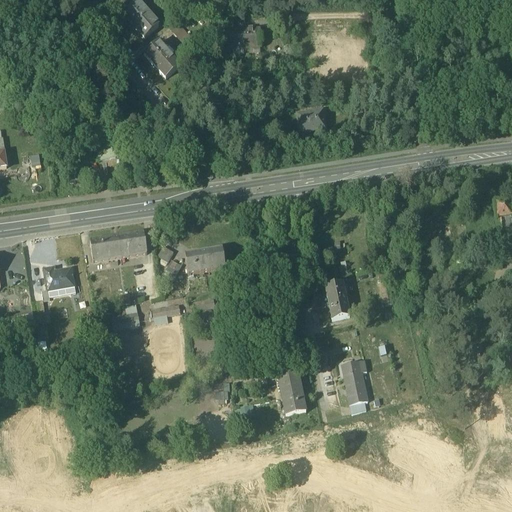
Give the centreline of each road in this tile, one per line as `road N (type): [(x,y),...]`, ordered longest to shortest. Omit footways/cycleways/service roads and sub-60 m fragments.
road 1 (unknown): [(105,511),(150,484),(188,473),(279,466),(327,473),(432,511)]
road 2 (residential): [(236,193),(77,0)]
road 3 (tertiary): [(0,230),(236,193)]
road 4 (residential): [(283,186),(327,404)]
road 5 (residential): [(430,164),(388,0)]
road 6 (tertiary): [(283,186),(430,164)]
